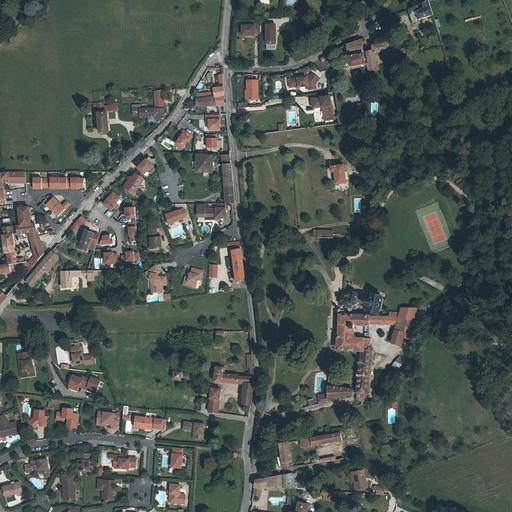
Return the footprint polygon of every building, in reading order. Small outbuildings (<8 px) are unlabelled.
[(408,9),(412,23),(421,21),(419,17),(432,13),(427,0),(426,0),(417,5),(408,9)] [(261,33),(261,24),(255,24),(255,25),(242,25),(242,35),(255,35),(255,34),(261,33)] [(275,24),(265,24),(266,44),(275,43),(275,24)] [(350,57),(365,54),(363,39),(346,43),(350,57)] [(376,54),(376,56),(392,52),(392,50),(390,44),(386,45),(386,44),(381,45),(382,47),(374,48),(376,54)] [(397,49),(392,50),(392,52),(393,57),(401,55),(397,49)] [(368,67),(365,54),(350,57),(353,70),(368,67)] [(379,71),(376,56),(376,54),(368,55),(369,63),(368,63),(370,73),(379,71)] [(404,55),(401,55),(393,57),(387,59),(389,66),(406,62),(404,55)] [(289,78),(289,83),(290,83),(293,85),(298,85),(298,86),(308,85),(308,89),(316,88),(315,82),(320,77),(313,72),(310,75),(309,74),(307,76),(289,78)] [(247,91),(247,99),(257,99),(258,80),(246,80),(246,91),(247,91)] [(212,86),(215,95),(216,102),(217,103),(222,102),(222,93),(224,90),(223,84),(218,85),(212,86)] [(195,92),(196,104),(205,104),(209,104),(211,104),(216,102),(215,95),(214,95),(212,90),(195,92)] [(159,105),(164,105),(163,91),(154,92),(155,109),(156,109),(159,109),(159,105)] [(323,117),(332,115),(329,96),(317,97),(319,107),(319,105),(321,105),(321,106),(323,117)] [(97,107),(99,130),(109,129),(107,110),(118,108),(118,103),(97,105),(97,107)] [(156,116),(156,120),(164,119),(164,105),(159,105),(159,109),(156,109),(156,113),(156,116)] [(152,113),(152,109),(141,109),(141,107),(132,108),(133,115),(140,114),(140,117),(152,116),(152,113)] [(220,129),(220,114),(206,115),(206,120),(209,120),(209,124),(209,130),(220,129)] [(182,149),(191,136),(183,130),(180,133),(182,134),(175,144),(182,149)] [(217,148),(217,139),(216,139),(216,135),(206,135),(206,139),(208,139),(208,143),(208,148),(217,148)] [(196,154),(196,172),(211,172),(212,155),(196,154)] [(150,157),(138,168),(144,174),(154,165),(157,164),(156,158),(152,159),(150,157)] [(348,161),(336,163),(337,168),(339,168),(341,180),(351,179),(348,161)] [(232,163),(223,164),(226,199),(227,201),(234,201),(233,193),(232,184),(234,184),(233,172),(232,163)] [(19,170),(8,170),(8,178),(8,180),(20,181),(19,170)] [(142,179),(134,173),(131,177),(124,186),(133,192),(142,179)] [(46,188),(46,179),(42,179),(42,178),(34,178),(34,189),(42,189),(42,188),(46,188)] [(59,189),(59,178),(51,178),(51,179),(46,179),(46,188),(51,188),(51,189),(59,189)] [(72,188),(72,179),(67,179),(67,178),(59,178),(59,189),(67,189),(67,188),(72,188)] [(84,188),(84,179),(80,179),(80,178),(72,178),(72,179),(72,188),(72,189),(80,189),(80,188),(84,188)] [(120,198),(113,192),(103,204),(112,211),(117,204),(116,203),(120,198)] [(60,203),(54,197),(53,199),(50,196),(43,202),(52,211),(60,203)] [(58,217),(70,204),(67,201),(62,206),(60,203),(52,211),(58,217)] [(31,222),(29,206),(27,206),(18,207),(20,224),(16,224),(17,232),(28,231),(32,254),(26,261),(32,265),(41,254),(35,221),(31,222)] [(126,214),(127,219),(136,218),(135,207),(126,208),(125,209),(126,214)] [(217,208),(216,208),(205,209),(205,217),(216,217),(216,220),(221,220),(221,218),(226,218),(226,208),(219,208),(217,208)] [(166,215),(169,224),(175,222),(174,221),(178,220),(178,221),(183,220),(182,218),(187,217),(184,209),(166,215)] [(68,229),(70,231),(72,233),(79,226),(74,222),(68,229)] [(7,252),(9,261),(14,261),(16,260),(11,225),(3,225),(4,231),(3,231),(3,235),(2,235),(5,252),(7,252)] [(150,237),(151,248),(161,247),(160,236),(156,236),(156,234),(155,226),(148,227),(149,237),(150,237)] [(130,241),(137,241),(136,227),(128,227),(129,236),(130,236),(130,241)] [(339,238),(340,231),(321,229),(320,236),(339,238)] [(88,248),(93,233),(86,230),(79,249),(87,251),(88,248)] [(94,250),(98,235),(93,233),(88,248),(94,250)] [(110,235),(104,236),(104,237),(99,235),(96,244),(100,245),(113,244),(113,241),(111,241),(110,235)] [(227,241),(227,244),(231,244),(236,280),(245,279),(239,239),(235,239),(227,241)] [(267,263),(268,263),(269,264),(270,264),(272,263),(273,262),(273,261),(275,249),(275,247),(274,246),(273,245),(271,244),(270,245),(268,245),(267,247),(266,260),(266,262),(267,263)] [(51,249),(48,252),(51,253),(50,255),(51,255),(53,259),(57,254),(51,249)] [(48,252),(38,265),(44,270),(53,259),(51,255),(50,255),(51,253),(48,252)] [(126,255),(127,261),(139,261),(138,252),(134,253),(134,252),(126,252),(126,255)] [(105,253),(105,265),(118,264),(117,254),(113,254),(113,253),(105,253)] [(10,270),(9,261),(0,261),(0,272),(10,270)] [(145,271),(147,274),(151,274),(151,279),(154,282),(153,288),(155,290),(160,290),(163,287),(162,284),(167,284),(167,275),(163,275),(160,277),(156,273),(161,270),(155,263),(145,271)] [(44,270),(38,265),(26,279),(33,285),(33,284),(36,280),(44,270)] [(191,272),(190,277),(189,279),(186,278),(184,284),(196,287),(198,278),(199,274),(203,275),(204,270),(193,267),(192,272),(191,272)] [(64,271),(64,287),(71,287),(71,277),(81,276),(81,271),(64,271)] [(405,348),(407,339),(410,327),(416,328),(421,309),(406,307),(406,313),(406,318),(395,318),(356,315),(358,308),(361,309),(363,302),(374,305),(372,311),(384,314),(385,309),(386,310),(388,304),(387,304),(388,298),(377,294),(375,301),(361,297),(362,293),(355,291),(353,295),(352,294),(351,294),(350,295),(349,296),(345,295),(343,307),(347,308),(346,312),(343,312),(343,311),(343,310),(342,309),(341,309),(340,309),(339,310),(339,311),(339,312),(340,312),(340,315),(342,316),(341,337),(340,337),(339,350),(363,351),(373,352),(373,354),(376,355),(377,350),(373,350),(375,340),(372,339),(373,335),(369,335),(369,339),(361,338),(363,325),(370,326),(370,332),(373,332),(375,325),(399,326),(394,345),(405,348)] [(413,340),(416,328),(410,327),(407,339),(413,340)] [(74,354),(72,354),(73,364),(84,362),(85,364),(94,363),(93,355),(82,356),(81,353),(84,352),(83,345),(73,346),(74,354)] [(376,355),(373,354),(373,352),(363,351),(362,359),(361,359),(361,360),(361,361),(361,362),(362,362),(359,391),(367,391),(376,355)] [(29,353),(18,354),(20,367),(22,366),(24,377),(35,375),(34,369),(33,369),(32,359),(30,360),(29,353)] [(404,372),(409,361),(397,355),(392,367),(404,372)] [(212,381),(243,383),(242,402),(251,404),(253,382),(253,367),(249,366),(250,376),(239,376),(239,374),(236,374),(236,375),(222,374),(223,366),(214,365),(212,381)] [(174,370),(173,379),(181,379),(182,371),(174,370)] [(96,389),(99,379),(90,376),(90,378),(82,376),(81,378),(72,375),(69,385),(78,388),(79,386),(87,388),(87,386),(96,389)] [(329,386),(328,391),(327,400),(328,399),(352,394),(352,392),(354,392),(353,390),(329,386)] [(208,411),(218,413),(220,389),(212,388),(208,411)] [(323,404),(327,400),(328,391),(325,391),(325,395),(320,396),(320,404),(323,404)] [(64,413),(63,418),(70,419),(70,420),(69,421),(68,427),(77,428),(78,414),(73,414),(73,409),(64,408),(64,413)] [(27,422),(29,424),(35,419),(36,409),(34,409),(33,417),(27,422)] [(35,419),(29,424),(34,431),(37,428),(37,425),(40,425),(40,427),(48,428),(49,416),(45,416),(46,410),(36,409),(35,419)] [(99,411),(98,422),(107,424),(113,424),(113,426),(117,426),(119,414),(99,411)] [(6,415),(0,417),(3,424),(3,425),(3,428),(0,428),(0,427),(0,435),(1,435),(1,437),(5,437),(18,435),(16,423),(10,424),(10,423),(6,415)] [(146,427),(155,428),(156,418),(137,416),(135,427),(146,429),(146,427)] [(197,431),(196,439),(203,440),(205,424),(184,422),(183,430),(194,431),(197,431)] [(300,441),(301,448),(312,448),(341,443),(340,435),(300,441)] [(278,444),(281,465),(286,464),(290,463),(287,443),(278,444)] [(184,449),(174,449),(173,468),(183,469),(184,449)] [(78,465),(78,472),(88,473),(88,467),(89,465),(89,460),(91,460),(91,458),(91,455),(79,454),(78,465)] [(121,456),(116,456),(116,459),(115,466),(120,467),(120,468),(130,469),(130,467),(137,468),(138,457),(131,457),(131,459),(126,459),(121,459),(121,456)] [(33,470),(39,469),(42,468),(43,472),(44,472),(49,471),(47,458),(31,461),(31,464),(25,465),(26,473),(33,471),(33,470)] [(362,471),(351,473),(353,483),(354,491),(365,489),(362,471)] [(293,489),(294,482),(293,474),(283,476),(283,488),(293,489)] [(256,481),(254,499),(258,499),(259,491),(260,488),(264,487),(282,487),(282,477),(273,478),(256,481)] [(116,482),(99,480),(99,490),(106,491),(106,494),(103,494),(103,500),(109,500),(110,498),(113,498),(114,487),(115,487),(116,482)] [(64,485),(64,493),(65,501),(75,500),(75,481),(62,481),(63,485),(64,485)] [(21,483),(4,487),(6,496),(17,494),(23,492),(21,483)] [(171,486),(170,495),(172,495),(172,497),(170,497),(170,503),(171,505),(180,505),(181,496),(180,495),(181,486),(171,486)] [(381,487),(374,486),(378,494),(384,495),(381,487)] [(300,502),(298,511),(308,511),(310,504),(300,502)]
